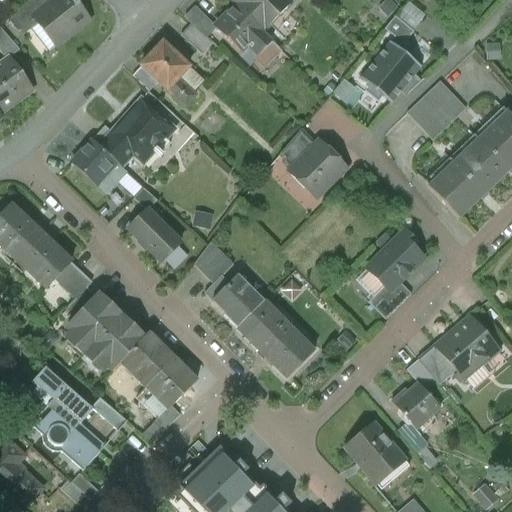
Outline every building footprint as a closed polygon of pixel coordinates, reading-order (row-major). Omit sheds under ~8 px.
[(56,0),(41,12),(31,20),(33,22),(55,49),(90,22),(72,0),(56,0)] [(287,0),(227,0),(235,7),(263,35),(263,34),(261,31),(274,18),(277,20),(292,5),(287,0)] [(32,1),(7,21),(17,34),(33,22),(31,20),(41,12),(32,1)] [(400,14),(414,27),(423,16),(409,3),(400,14)] [(263,35),(235,7),(222,20),(224,22),(215,31),(240,56),(248,48),(257,57),(271,44),(263,35)] [(215,31),(194,10),(184,20),(190,26),(206,40),(215,31)] [(413,34),(394,19),(384,32),(394,39),(401,45),(403,47),(413,34)] [(190,26),(180,38),(201,57),(211,45),(206,40),(190,26)] [(16,49),(0,31),(0,54),(3,58),(16,49)] [(390,45),(389,45),(360,81),(391,106),(405,89),(410,94),(421,84),(414,77),(420,70),(397,51),(401,45),(394,39),(390,45)] [(188,70),(162,46),(140,69),(157,85),(166,93),(167,93),(178,81),(188,70)] [(8,61),(0,66),(0,115),(31,93),(8,61)] [(157,85),(140,69),(132,78),(148,94),(157,85)] [(195,98),(178,81),(167,93),(184,110),(195,98)] [(343,81),(335,95),(345,101),(354,87),(343,81)] [(439,84),(406,116),(432,143),(465,111),(439,84)] [(111,135),(110,136),(132,157),(142,166),(153,155),(159,160),(162,157),(160,156),(170,146),(165,141),(173,132),(140,102),(111,135)] [(511,118),(507,113),(427,189),(458,222),(511,170),(511,118)] [(132,157),(110,136),(111,135),(104,129),(91,144),(115,165),(120,170),(132,157)] [(315,148),(300,133),(279,157),(283,161),(292,161),(297,166),(315,148)] [(115,165),(91,144),(71,166),(97,189),(110,175),(108,173),(115,165)] [(315,148),(297,166),(297,174),(307,184),(305,186),(305,192),(311,198),(317,198),(345,170),(319,145),(315,148)] [(142,191),(133,201),(145,213),(146,213),(156,203),(142,191)] [(70,265),(9,207),(0,216),(0,248),(46,291),(70,266),(70,265)] [(145,213),(127,231),(161,265),(179,247),(146,213),(145,213)] [(194,213),(193,226),(209,228),(210,215),(194,213)] [(404,234),(366,272),(383,289),(388,294),(398,284),(422,260),(411,249),(415,245),(404,234)] [(210,245),(193,268),(212,287),(213,287),(221,279),(232,268),(210,245)] [(70,265),(70,266),(55,282),(75,302),(86,291),(91,285),(70,265)] [(263,305),(236,278),(228,286),(211,303),(212,305),(213,303),(226,316),(228,314),(241,327),(263,305)] [(221,279),(213,287),(212,287),(203,296),(211,303),(228,286),(221,279)] [(383,289),(368,305),(385,322),(410,297),(398,284),(388,294),(383,289)] [(75,302),(66,311),(76,320),(95,299),(86,291),(75,302)] [(140,337),(101,300),(100,301),(96,298),(95,299),(76,320),(66,330),(72,335),(69,339),(103,371),(106,368),(112,374),(120,366),(148,336),(147,336),(142,341),(139,338),(140,337)] [(277,319),(263,305),(241,327),(236,331),(287,381),(313,355),(299,341),(302,337),(280,316),(277,319)] [(469,322),(437,350),(435,347),(434,349),(455,373),(464,383),(465,382),(463,380),(495,352),(497,355),(498,353),(468,319),(467,320),(469,322)] [(24,337),(9,324),(3,331),(17,344),(24,337)] [(148,336),(120,366),(145,391),(174,362),(148,336)] [(455,373),(434,349),(417,362),(434,382),(438,387),(455,373)] [(174,362),(145,391),(166,413),(167,413),(171,409),(196,384),(174,362)] [(417,362),(417,363),(406,372),(417,386),(423,392),(434,382),(417,362)] [(90,411),(44,370),(31,385),(36,389),(31,396),(46,410),(46,409),(51,413),(89,447),(95,440),(80,427),(92,412),(90,411)] [(417,386),(406,395),(403,392),(390,404),(407,424),(414,432),(439,411),(423,392),(417,386)] [(126,424),(99,401),(90,411),(92,412),(117,434),(126,424)] [(166,413),(152,426),(162,435),(179,418),(171,409),(167,413),(166,413)] [(89,447),(51,413),(41,425),(49,432),(47,436),(46,440),(47,444),(50,448),(53,450),(58,450),(62,449),(74,460),(71,464),(82,474),(99,455),(89,447)] [(416,455),(424,448),(426,446),(414,432),(407,424),(397,433),(416,455)] [(408,469),(372,426),(344,449),(380,492),(408,469)] [(5,443),(0,448),(0,485),(9,493),(5,498),(8,500),(12,496),(25,508),(27,506),(35,497),(40,490),(15,467),(22,459),(5,443)] [(424,448),(416,455),(429,471),(437,464),(424,448)] [(189,511),(238,511),(259,491),(244,476),(247,473),(238,463),(235,466),(219,449),(194,473),(188,466),(177,477),(183,483),(172,494),(189,511)] [(85,499),(67,483),(59,491),(77,508),(85,499)] [(481,504),(492,495),(486,487),(474,496),(481,504)] [(259,491),(238,511),(285,511),(290,506),(281,496),(275,502),(262,488),(259,491)] [(492,495),(481,504),(485,509),(496,501),(492,495)] [(420,511),(412,502),(399,511),(420,511)]
